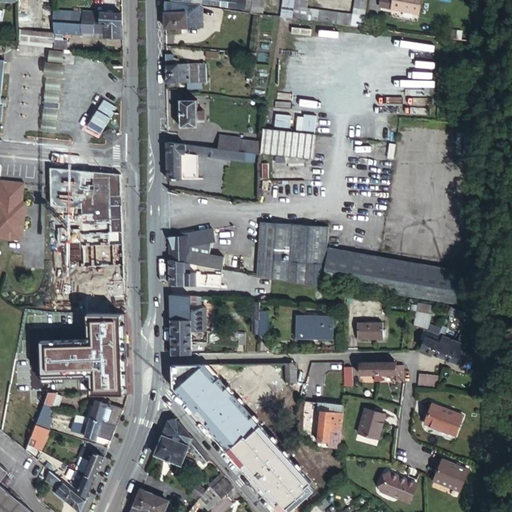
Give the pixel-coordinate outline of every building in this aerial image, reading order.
[(18,0),(19,12),(27,12),(26,0),(18,0)] [(238,0),(237,8),(252,9),(253,0),(238,0)] [(265,14),(266,0),(253,0),(252,9),(252,12),(265,14)] [(284,0),(282,16),(287,17),(366,26),(369,0),(356,0),(355,13),(309,7),(309,0),(284,0)] [(394,0),(393,7),(420,12),(422,0),(394,0)] [(201,27),(201,6),(167,2),(168,28),(201,27)] [(73,21),(73,10),(54,10),(54,20),(73,21)] [(79,22),(123,23),(123,12),(73,10),(73,21),(78,21),(79,22)] [(371,11),(369,22),(379,23),(380,11),(371,11)] [(105,36),(124,37),(123,23),(79,22),(78,21),(73,21),(54,20),(54,30),(66,31),(71,31),(83,33),(83,30),(105,31),(105,36)] [(19,26),(19,40),(46,45),(54,45),(54,36),(54,30),(19,26)] [(438,35),(458,38),(458,35),(451,35),(452,31),(439,29),(438,35)] [(54,36),(54,45),(67,47),(67,38),(54,36)] [(49,67),(62,68),(64,49),(50,47),(49,67)] [(176,54),(168,54),(168,82),(185,82),(190,82),(189,63),(176,63),(176,54)] [(207,63),(189,63),(190,82),(185,82),(186,89),(202,89),(202,84),(208,83),(207,63)] [(280,84),(299,85),(301,67),(281,66),(280,84)] [(47,83),(60,84),(62,68),(49,67),(47,83)] [(305,86),(324,85),(323,67),(304,67),(305,86)] [(58,104),(60,84),(47,83),(45,102),(58,104)] [(198,99),(181,100),(182,127),(199,126),(198,99)] [(54,124),(56,125),(58,110),(44,108),(43,123),(54,124)] [(275,125),(290,126),(291,115),(276,113),(275,125)] [(317,115),(298,114),(296,128),(315,129),(317,115)] [(42,131),(54,132),(54,124),(43,123),(42,131)] [(114,130),(111,128),(109,130),(103,134),(107,138),(114,130)] [(280,153),(289,154),(317,157),(319,133),(267,128),(265,151),(280,153)] [(222,136),(220,148),(240,150),(241,138),(222,136)] [(220,148),(170,142),(169,161),(184,161),(184,153),(200,155),(247,161),(248,157),(249,152),(240,150),(220,148)] [(184,161),(184,179),(200,179),(200,155),(184,153),(184,161)] [(184,161),(169,161),(170,179),(184,179),(184,161)] [(115,174),(77,173),(77,196),(115,196),(115,174)] [(26,204),(26,199),(22,199),(24,180),(0,178),(0,235),(23,237),(25,214),(24,214),(23,212),(24,205),(25,204),(26,204)] [(264,220),(264,226),(294,228),(294,223),(264,220)] [(264,226),(260,274),(324,286),(325,278),(325,274),(329,231),(322,230),(322,225),(294,223),(294,228),(264,226)] [(329,231),(325,274),(330,247),(330,244),(330,241),(331,225),(322,225),(322,230),(329,231)] [(189,234),(171,237),(171,260),(187,262),(225,268),(226,260),(189,253),(189,234)] [(325,274),(325,278),(374,287),(378,262),(380,256),(330,247),(325,274)] [(187,262),(171,260),(171,272),(187,273),(187,262)] [(378,262),(374,287),(458,302),(463,277),(378,262)] [(187,273),(171,272),(172,285),(198,286),(198,284),(198,273),(187,273)] [(198,273),(198,284),(222,285),(223,274),(202,274),(202,272),(198,272),(198,273)] [(102,274),(102,294),(126,294),(126,274),(102,274)] [(192,296),(172,295),(172,320),(192,319),(192,301),(192,296)] [(192,301),(192,319),(200,319),(200,305),(200,301),(192,301)] [(261,313),(262,301),(255,301),(253,332),(260,332),(260,320),(261,313)] [(427,329),(432,331),(440,334),(442,328),(433,325),(434,309),(412,305),(411,311),(417,312),(415,327),(427,329)] [(63,309),(59,309),(51,309),(42,308),(42,320),(35,320),(35,339),(39,339),(39,345),(43,350),(51,349),(51,350),(59,351),(60,339),(66,340),(66,321),(63,320),(63,309)] [(464,312),(454,308),(452,315),(462,318),(464,312)] [(335,320),(300,318),(298,337),(315,338),(315,336),(334,338),(335,320)] [(192,319),(172,320),(173,331),(192,330),(192,319)] [(200,319),(192,319),(192,330),(204,329),(203,319),(200,319)] [(260,332),(259,334),(271,335),(272,321),(260,320),(260,332)] [(384,322),(360,322),(360,338),(385,337),(384,322)] [(444,335),(447,336),(449,330),(444,329),(442,328),(440,334),(444,335)] [(423,339),(428,340),(432,331),(427,329),(423,339)] [(173,331),(173,342),(192,341),(192,334),(192,330),(173,331)] [(428,340),(425,348),(437,352),(444,335),(440,334),(432,331),(428,340)] [(450,358),(457,340),(447,336),(444,335),(437,352),(450,358)] [(462,336),(460,342),(467,344),(460,362),(467,365),(471,353),(471,347),(469,339),(462,336)] [(460,342),(457,340),(450,358),(460,362),(467,344),(460,342)] [(173,354),(193,354),(193,350),(192,341),(173,342),(173,354)] [(19,342),(9,390),(21,392),(22,385),(23,385),(26,368),(28,360),(26,359),(29,344),(19,342)] [(382,374),(381,360),(363,361),(363,374),(377,374),(382,374)] [(399,374),(399,365),(399,361),(381,360),(382,374),(386,374),(399,374)] [(298,361),(289,361),(288,381),(298,381),(298,361)] [(323,369),(344,368),(344,362),(310,362),(310,377),(323,377),(323,369)] [(210,363),(173,364),(174,386),(229,450),(246,435),(248,437),(263,425),(261,423),(262,421),(256,414),(254,416),(245,405),(247,403),(241,397),(240,398),(235,393),(237,392),(229,383),(227,385),(221,378),(222,376),(210,363)] [(408,365),(399,365),(399,374),(399,380),(407,380),(408,365)] [(66,379),(77,379),(77,370),(66,370),(66,379)] [(445,387),(445,372),(425,372),(425,387),(445,387)] [(298,381),(288,381),(288,390),(302,392),(304,382),(298,381)] [(106,383),(105,392),(129,392),(128,383),(106,383)] [(6,404),(20,406),(23,393),(21,392),(9,390),(6,404)] [(50,391),(42,411),(49,414),(52,407),(53,404),(60,406),(65,394),(57,391),(50,391)] [(96,404),(92,415),(103,419),(118,424),(125,407),(111,403),(112,401),(110,400),(109,402),(97,398),(96,404)] [(320,400),(305,398),(304,433),(317,433),(320,400)] [(333,409),(344,410),(344,403),(323,401),(323,409),(333,409)] [(470,412),(439,401),(432,420),(462,433),(470,412)] [(91,402),(87,414),(91,415),(92,415),(96,404),(91,402)] [(2,427),(14,438),(21,407),(20,406),(6,404),(2,427)] [(392,411),(372,405),(365,429),(385,435),(392,411)] [(330,444),(331,422),(333,409),(323,409),(319,443),(330,444)] [(331,422),(345,423),(345,411),(344,410),(333,409),(331,422)] [(49,414),(42,411),(37,423),(50,427),(54,416),(49,414)] [(75,419),(89,424),(92,415),(91,415),(87,414),(77,412),(75,419)] [(103,419),(92,415),(89,424),(89,426),(87,432),(86,433),(97,437),(98,434),(103,419)] [(118,424),(103,419),(98,434),(112,438),(118,424)] [(164,434),(191,445),(193,438),(176,419),(170,420),(164,434)] [(39,434),(34,445),(44,450),(48,439),(47,437),(48,436),(51,428),(37,423),(34,432),(39,434)] [(246,435),(229,450),(283,511),(291,511),(319,489),(303,471),(305,469),(299,463),(297,464),(291,457),(293,455),(287,449),(285,451),(278,443),(280,441),(275,435),(273,437),(263,425),(248,437),(246,435)] [(34,432),(30,443),(34,445),(39,434),(34,432)] [(164,434),(156,454),(195,471),(198,462),(186,457),(191,445),(164,434)] [(193,438),(191,445),(195,450),(200,446),(193,438)] [(85,472),(96,476),(109,447),(88,440),(86,446),(82,455),(77,468),(85,472)] [(206,463),(211,458),(200,446),(195,450),(206,463)] [(475,467),(450,456),(440,477),(466,487),(475,467)] [(0,511),(37,511),(0,480),(0,478),(9,468),(0,460),(0,511)] [(71,482),(88,496),(96,476),(85,472),(77,468),(71,482)] [(68,498),(82,510),(86,499),(50,469),(47,477),(59,488),(57,491),(66,500),(68,498)] [(426,481),(396,469),(388,488),(417,500),(426,481)] [(219,483),(226,476),(223,471),(215,479),(219,483)] [(209,508),(232,483),(226,476),(219,483),(212,490),(210,488),(206,491),(201,497),(199,499),(209,508)] [(212,490),(219,483),(215,479),(208,486),(210,488),(212,490)] [(194,491),(201,497),(206,491),(199,485),(194,491)] [(141,488),(134,505),(149,511),(165,511),(170,501),(153,494),(153,493),(141,488)] [(333,503),(328,497),(320,504),(325,510),(333,503)] [(170,501),(165,511),(172,511),(175,506),(170,501)]
